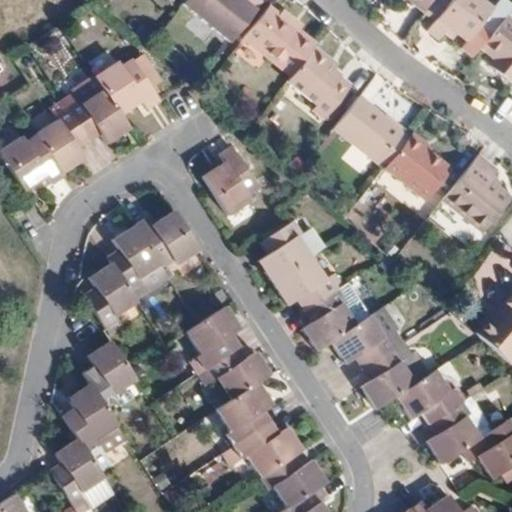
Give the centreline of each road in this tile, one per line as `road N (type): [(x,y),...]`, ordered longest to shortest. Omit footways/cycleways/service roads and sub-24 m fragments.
road 1 (residential): [(157,154),(355,453),(361,511)]
road 2 (residential): [(0,481),(20,457),(70,222),(91,196),(157,154)]
road 3 (residential): [(327,0),(511,145)]
